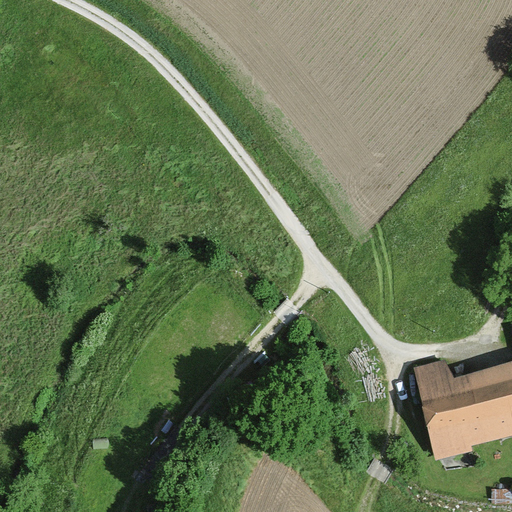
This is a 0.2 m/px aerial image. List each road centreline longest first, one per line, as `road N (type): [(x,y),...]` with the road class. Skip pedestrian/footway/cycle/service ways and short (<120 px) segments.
road 1 (track): [(511,282),(495,324),(475,342),(426,351),(382,337),(192,97),(128,37),(67,0)]
road 2 (track): [(325,269),(141,479)]
road 3 (track): [(401,348),(387,455),(367,511)]
